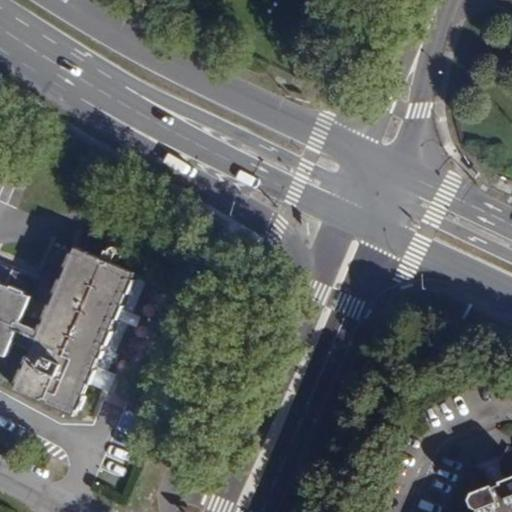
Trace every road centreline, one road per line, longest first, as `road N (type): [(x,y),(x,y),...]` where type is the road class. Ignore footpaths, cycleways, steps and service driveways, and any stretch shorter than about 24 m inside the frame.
road 1 (secondary): [(0,39),(140,144),(279,232),(295,250),(305,285),(293,345)]
road 2 (secondary): [(358,153),(149,53),(62,0)]
road 3 (secondary): [(261,511),(381,236)]
road 4 (secondary): [(105,87),(123,80),(344,189)]
road 5 (secondary): [(105,87),(334,214)]
road 6 (secondary): [(293,345),(218,511)]
road 7 (secondary): [(381,236),(511,297)]
road 8 (secondary): [(334,214),(318,291),(293,345)]
road 9 (secondary): [(511,254),(395,200)]
road 10 (secondary): [(0,27),(105,87)]
road 11 (tertiary): [(405,175),(418,111),(417,56)]
